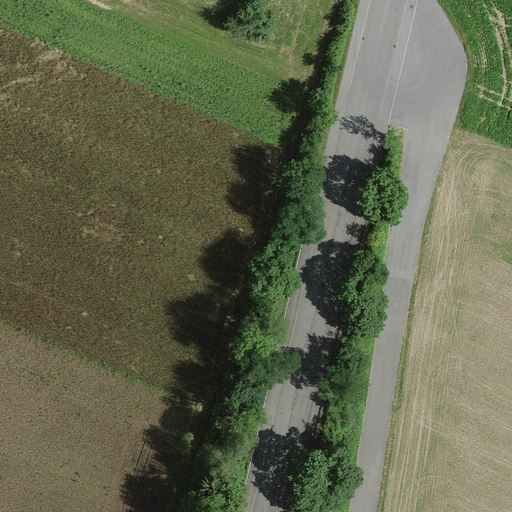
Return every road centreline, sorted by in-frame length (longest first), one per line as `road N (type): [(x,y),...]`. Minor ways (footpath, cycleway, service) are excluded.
road 1 (track): [(339,0),(178,511)]
road 2 (unclassified): [(396,0),(273,511)]
